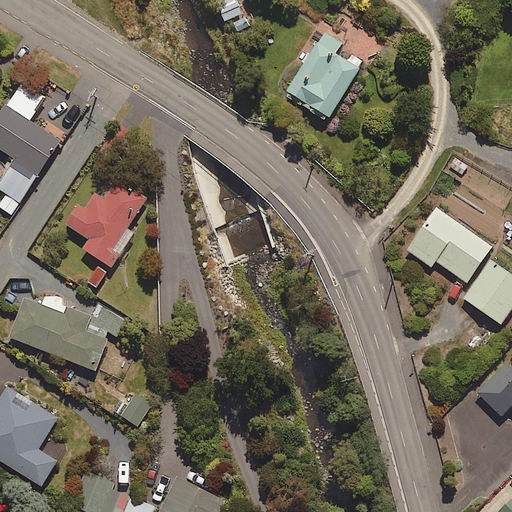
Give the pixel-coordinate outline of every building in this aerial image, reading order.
[(217,0),(229,26),(235,23),(239,32),(251,27),(238,0),(217,0)] [(339,45),(322,34),(283,97),(326,122),(358,70),(333,55),(339,45)] [(45,105),(23,90),(0,123),(0,149),(18,163),(0,189),(9,196),(1,208),(15,218),(64,146),(32,124),(45,105)] [(471,164),(456,154),(448,167),(463,177),(471,164)] [(111,264),(117,255),(126,261),(142,235),(127,225),(147,195),(115,174),(101,196),(85,185),(62,219),(89,237),(83,246),(111,264)] [(490,244),(435,206),(407,248),(431,265),(436,258),(466,279),(490,244)] [(511,304),(511,271),(491,256),(464,295),(501,321),(511,304)] [(96,285),(106,269),(93,261),(83,277),(96,285)] [(63,311),(24,295),(9,334),(95,368),(109,333),(117,336),(125,315),(100,305),(96,314),(67,303),(63,311)] [(511,369),(509,366),(479,396),(502,419),(511,408),(511,369)] [(0,395),(0,457),(41,483),(56,458),(37,446),(57,414),(7,384),(0,395)] [(151,401),(134,392),(122,415),(138,424),(151,401)] [(85,511),(120,511),(128,492),(110,485),(112,480),(85,470),(73,503),(87,508),(85,511)] [(215,511),(224,497),(178,474),(158,511),(215,511)] [(131,495),(124,511),(150,511),(154,505),(131,495)] [(511,511),(511,496),(496,511),(511,511)]
